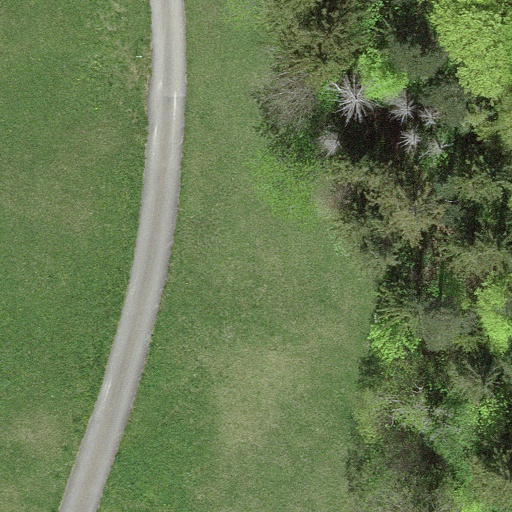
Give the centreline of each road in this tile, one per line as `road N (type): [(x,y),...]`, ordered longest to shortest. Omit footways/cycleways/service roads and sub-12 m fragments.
road 1 (track): [(79,511),(136,320),(155,212),(167,134),(168,0)]
road 2 (track): [(511,338),(341,0)]
